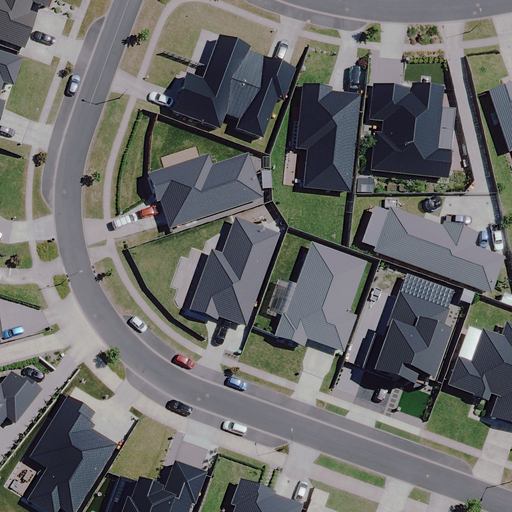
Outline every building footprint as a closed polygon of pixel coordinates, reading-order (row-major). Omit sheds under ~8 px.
[(0,0),(0,40),(25,50),(37,17),(28,14),(32,4),(49,10),(52,0),(0,0)] [(220,131),(225,116),(249,53),(250,49),(219,38),(203,81),(188,76),(174,114),(220,131)] [(236,130),(262,140),(277,101),(283,103),(295,71),(249,53),(225,116),(239,121),(236,130)] [(0,118),(5,104),(0,102),(0,87),(1,83),(13,87),(22,61),(0,54),(0,118)] [(413,89),(374,85),(369,121),(383,123),(382,136),(376,135),(372,172),(448,181),(451,154),(436,152),(443,89),(414,86),(413,89)] [(304,189),(350,195),(361,98),(330,94),(331,89),(304,86),(296,149),(296,151),(309,153),(304,189)] [(511,89),(510,90),(509,87),(483,95),(502,155),(511,151),(511,89)] [(208,157),(148,176),(157,203),(160,202),(170,231),(263,200),(248,156),(212,168),(208,157)] [(390,209),(374,253),(485,293),(496,262),(471,253),(478,236),(444,224),(442,228),(390,209)] [(212,252),(190,311),(218,321),(219,317),(245,327),(279,236),(236,221),(223,256),(212,252)] [(284,316),(275,338),(303,348),(307,339),(343,352),(356,318),(348,315),(366,265),(313,246),(286,317),(284,316)] [(375,336),(363,371),(414,390),(419,377),(433,382),(451,334),(442,330),(449,312),(400,294),(383,339),(375,336)] [(511,331),(500,327),(496,341),(482,336),(472,363),(459,359),(447,392),(467,399),(466,401),(479,406),(482,398),(491,401),(483,422),(511,432),(511,331)] [(0,420),(4,416),(13,423),(39,389),(24,377),(21,381),(10,372),(0,384),(0,420)] [(53,511),(56,507),(64,511),(72,511),(114,445),(84,427),(94,412),(67,396),(29,457),(46,468),(27,500),(46,511),(53,511)] [(120,496),(114,511),(185,511),(189,502),(193,504),(204,473),(173,462),(164,487),(135,478),(128,499),(120,496)] [(272,492),(239,481),(231,504),(235,506),(232,511),(296,511),(299,505),(272,495),(272,492)]
